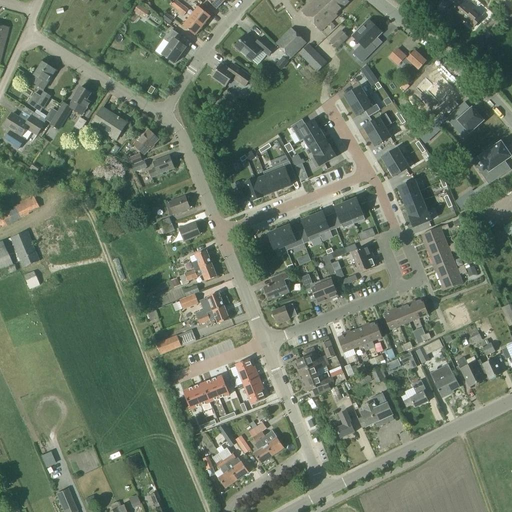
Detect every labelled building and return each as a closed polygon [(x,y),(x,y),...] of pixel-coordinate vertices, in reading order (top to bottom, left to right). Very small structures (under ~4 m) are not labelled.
[(206,0),(216,10),(225,0),(224,0),(206,0)] [(314,0),(302,12),(321,31),(337,16),(335,15),(349,3),(346,0),(314,0)] [(451,0),(446,6),(472,29),(482,18),(465,3),(466,1),(464,0),(451,0)] [(468,0),(483,14),(488,10),(478,0),(468,0)] [(178,11),(182,5),(176,1),(174,3),(172,6),(178,11)] [(139,5),(135,11),(140,14),(144,9),(139,5)] [(184,15),(186,13),(188,10),(182,5),(178,11),(184,15)] [(190,17),(202,27),(210,16),(198,7),(190,17)] [(162,19),(169,25),(174,19),(166,13),(162,19)] [(202,27),(190,17),(183,26),(195,36),(202,27)] [(214,20),(211,24),(218,29),(221,25),(214,20)] [(368,20),(352,36),(361,45),(352,53),(362,63),(376,48),(371,43),(376,37),(381,33),(368,20)] [(0,41),(5,43),(9,29),(0,25),(0,41)] [(275,43),(289,58),(305,43),(291,28),(275,43)] [(161,55),(174,64),(186,46),(178,40),(181,36),(171,29),(164,40),(169,43),(161,55)] [(331,42),(336,48),(348,38),(342,32),(331,42)] [(234,46),(249,59),(259,48),(267,55),(272,48),(260,37),(254,43),(245,34),(234,46)] [(302,55),(309,62),(306,65),(316,75),(329,63),(313,45),(302,55)] [(409,68),(413,64),(418,70),(426,62),(415,52),(407,59),(405,57),(406,57),(397,49),(389,57),(398,65),(401,61),(409,68)] [(275,65),(280,70),(287,62),(282,57),(275,65)] [(31,82),(44,90),(55,72),(42,63),(34,76),(35,76),(31,82)] [(251,77),(233,64),(229,70),(221,65),(212,77),(226,87),(232,78),(245,87),(251,77)] [(423,77),(413,87),(421,94),(426,88),(438,99),(450,85),(438,74),(430,83),(423,77)] [(80,88),(73,100),(69,106),(82,115),(86,109),(86,110),(90,103),(87,101),(91,94),(80,88)] [(360,88),(345,97),(351,107),(366,98),(360,88)] [(37,104),(43,108),(50,97),(44,93),(37,104)] [(366,98),(351,107),(357,117),(372,108),(366,98)] [(43,108),(37,104),(34,108),(40,113),(43,108)] [(55,108),(48,111),(50,116),(57,113),(55,108)] [(91,125),(92,126),(93,125),(108,135),(107,136),(115,141),(126,123),(119,119),(120,118),(119,117),(118,118),(103,109),(103,108),(91,125)] [(456,109),(446,119),(453,127),(458,122),(469,133),(483,121),(472,109),(470,110),(463,117),(456,109)] [(37,120),(32,117),(32,116),(27,124),(12,114),(4,127),(11,131),(5,140),(14,146),(13,147),(18,150),(24,140),(21,138),(26,129),(37,136),(44,125),(37,120)] [(55,117),(50,124),(49,126),(58,131),(64,121),(55,116),(55,117)] [(379,119),(364,128),(369,138),(385,128),(379,119)] [(314,121),(298,130),(304,140),(319,131),(314,121)] [(385,128),(369,138),(375,147),(391,138),(385,128)] [(134,145),(143,154),(148,149),(149,150),(159,140),(149,130),(134,145)] [(319,131),(304,140),(309,149),(325,140),(319,131)] [(325,140),(309,149),(315,158),(330,148),(325,140)] [(484,151),(485,153),(479,158),(488,171),(482,176),(488,185),(501,176),(495,167),(510,157),(500,143),(493,148),(491,146),(484,151)] [(110,152),(115,156),(120,148),(115,145),(110,152)] [(330,148),(315,158),(320,167),(336,158),(330,148)] [(397,149),(382,158),(388,168),(403,159),(397,149)] [(251,152),(245,156),(245,157),(248,161),(254,157),(251,152)] [(125,161),(132,164),(142,160),(139,155),(125,161)] [(149,172),(151,178),(159,176),(159,175),(174,169),(169,157),(154,163),(156,169),(149,172)] [(110,164),(122,170),(124,166),(112,159),(110,164)] [(403,159),(388,168),(394,178),(409,168),(403,159)] [(133,167),(135,172),(147,167),(145,162),(133,167)] [(289,179),(295,177),(289,162),(283,165),(289,179)] [(283,165),(273,169),(281,190),(292,186),(289,179),(283,165)] [(273,169),(263,173),(265,177),(272,194),(281,190),(273,169)] [(300,182),(307,179),(304,173),(299,175),(298,176),(300,182)] [(262,197),(272,194),(265,177),(255,181),(262,197)] [(252,202),(262,197),(255,181),(245,185),(252,202)] [(407,185),(398,188),(403,199),(419,192),(415,181),(407,185)] [(237,201),(243,198),(240,190),(234,193),(237,201)] [(461,198),(466,205),(477,197),(473,192),(472,190),(461,198)] [(419,192),(403,199),(406,208),(423,201),(419,192)] [(39,207),(33,197),(33,196),(20,202),(21,204),(0,214),(0,226),(1,226),(2,228),(28,214),(28,213),(39,207)] [(190,210),(185,196),(166,204),(171,217),(190,210)] [(357,199),(346,204),(353,220),(364,216),(360,208),(357,199)] [(423,201),(406,208),(410,217),(427,211),(423,201)] [(346,204),(335,208),(338,217),(341,225),(353,220),(346,204)] [(427,211),(410,217),(414,228),(431,221),(427,211)] [(323,213),(312,217),(319,234),(330,230),(326,221),(323,213)] [(62,216),(42,223),(53,252),(73,245),(62,216)] [(312,217),(302,222),(305,230),(309,238),(319,234),(312,217)] [(158,224),(160,229),(172,224),(170,219),(158,224)] [(179,229),(184,242),(201,236),(196,223),(179,229)] [(172,224),(160,229),(163,235),(175,230),(172,224)] [(422,234),(427,246),(445,239),(441,231),(444,230),(449,228),(447,224),(422,234)] [(290,226),(279,231),(286,247),(297,243),(293,235),(290,226)] [(80,230),(82,236),(93,232),(91,227),(80,230)] [(279,231),(268,235),(271,244),(275,251),(275,252),(286,247),(279,231)] [(11,238),(24,268),(39,261),(33,247),(34,246),(28,232),(11,238)] [(427,246),(431,257),(457,247),(456,247),(455,243),(450,244),(450,245),(448,246),(445,239),(427,246)] [(0,270),(13,265),(4,242),(0,243),(0,270)] [(275,251),(274,251),(271,244),(260,248),(266,263),(277,258),(275,252),(275,251)] [(351,253),(355,263),(371,257),(367,247),(357,251),(351,253)] [(431,257),(435,268),(454,261),(450,253),(453,252),(453,253),(458,251),(457,247),(431,257)] [(331,254),(333,259),(346,254),(344,248),(331,254)] [(192,264),(195,271),(201,268),(212,264),(207,251),(195,255),(198,262),(192,264)] [(322,257),(324,263),(329,276),(335,274),(327,255),(322,257)] [(371,257),(355,263),(359,274),(375,267),(371,257)] [(435,268),(440,279),(465,269),(464,265),(459,267),(460,268),(457,269),(454,261),(435,268)] [(195,271),(197,276),(203,274),(206,282),(217,277),(212,264),(201,268),(195,271)] [(7,269),(10,274),(17,271),(15,265),(7,269)] [(470,267),(465,269),(467,273),(468,276),(476,273),(473,266),(470,267)] [(465,269),(440,279),(444,291),(463,283),(460,275),(462,274),(463,275),(467,273),(465,269)] [(24,275),(30,289),(39,286),(34,272),(24,275)] [(265,288),(270,300),(290,293),(285,281),(290,279),(287,272),(271,279),(273,285),(265,288)] [(185,275),(185,274),(179,277),(182,285),(188,283),(188,281),(185,275)] [(318,305),(328,301),(320,282),(312,285),(308,275),(301,278),(307,292),(312,290),(316,300),(318,305)] [(342,280),(344,286),(357,281),(355,275),(342,280)] [(330,277),(320,282),(328,301),(338,297),(330,277)] [(177,279),(171,281),(174,287),(180,285),(177,279)] [(183,291),(186,298),(194,294),(199,293),(196,286),(183,291)] [(196,314),(197,317),(202,315),(224,307),(219,293),(208,298),(201,301),(204,311),(196,314)] [(186,298),(178,301),(181,308),(182,310),(198,304),(194,294),(186,298)] [(352,296),(353,304),(362,303),(361,295),(352,296)] [(412,301),(419,318),(428,314),(422,299),(416,302),(415,300),(412,301)] [(181,308),(178,301),(171,303),(174,310),(181,308)] [(409,304),(403,307),(410,322),(419,318),(412,301),(409,303),(409,304)] [(273,313),(278,325),(291,320),(290,318),(297,315),(293,305),(273,313)] [(202,315),(205,322),(216,318),(218,325),(229,320),(224,307),(202,315)] [(396,308),(393,309),(400,326),(410,322),(403,307),(397,309),(396,308)] [(400,326),(393,309),(390,310),(390,312),(384,315),(390,330),(400,326)] [(366,324),(373,341),(382,337),(376,322),(370,325),(369,323),(366,324)] [(358,330),(363,345),(373,341),(366,324),(362,326),(363,328),(358,330)] [(236,363),(247,359),(237,330),(225,334),(236,363)] [(350,331),(347,332),(354,349),(363,345),(358,330),(351,333),(350,331)] [(354,349),(347,332),(343,334),(344,336),(338,338),(344,353),(354,349)] [(452,341),(449,335),(443,337),(446,344),(452,341)] [(469,339),(472,345),(482,340),(479,335),(472,338),(469,339)] [(157,343),(162,355),(181,348),(176,336),(157,343)] [(482,348),(489,345),(487,340),(477,345),(479,349),(482,348)] [(491,343),(489,345),(482,348),(486,355),(495,351),(491,343)] [(511,344),(506,347),(501,350),(505,359),(510,357),(511,360),(511,344)] [(335,355),(332,347),(323,350),(326,358),(335,355)] [(423,347),(415,351),(422,364),(429,360),(423,347)] [(173,364),(188,356),(184,349),(169,358),(173,364)] [(386,351),(390,361),(395,359),(391,349),(386,351)] [(296,365),(299,371),(325,361),(324,356),(314,360),(312,355),(310,350),(302,353),(304,358),(293,362),(294,364),(296,365)] [(400,358),(403,364),(410,361),(413,368),(419,365),(413,352),(400,358)] [(374,358),(377,365),(384,362),(381,355),(374,358)] [(218,366),(229,363),(227,356),(216,360),(218,366)] [(369,361),(372,367),(377,365),(374,358),(369,361)] [(457,361),(470,386),(484,379),(482,375),(487,373),(482,364),(480,360),(468,365),(464,358),(457,361)] [(482,364),(487,373),(490,379),(502,374),(494,358),(482,364)] [(249,360),(235,365),(243,385),(259,378),(255,367),(252,368),(249,360)] [(325,361),(299,371),(302,378),(300,381),(301,382),(319,375),(317,369),(327,365),(326,362),(325,361)] [(430,374),(435,383),(439,390),(438,390),(439,392),(440,392),(442,397),(449,394),(449,392),(459,387),(453,374),(452,375),(448,365),(430,374)] [(373,371),(376,378),(378,382),(384,379),(379,368),(373,371)] [(373,371),(357,378),(361,387),(372,381),(371,380),(376,378),(373,371)] [(329,378),(327,372),(319,375),(301,382),(302,384),(304,385),(307,392),(313,390),(315,396),(330,389),(328,384),(334,382),(332,377),(329,378)] [(222,376),(211,380),(219,400),(230,396),(222,376)] [(259,378),(243,385),(251,405),(265,399),(262,391),(264,390),(259,378)] [(211,380),(202,384),(210,403),(219,400),(211,380)] [(403,401),(406,408),(413,404),(415,408),(429,401),(424,392),(426,392),(420,381),(411,385),(416,395),(410,398),(403,401)] [(202,384),(193,387),(201,407),(210,403),(202,384)] [(193,387),(183,392),(191,411),(201,407),(193,387)] [(342,399),(336,387),(330,390),(335,402),(342,399)] [(363,417),(358,419),(362,428),(367,426),(375,423),(393,415),(387,403),(383,393),(372,398),(374,401),(363,406),(364,411),(361,412),(363,417)] [(336,429),(341,439),(355,432),(350,423),(352,422),(346,411),(339,414),(344,426),(336,429)] [(263,424),(254,430),(258,435),(262,432),(267,429),(263,424)] [(232,449),(238,444),(237,443),(235,441),(225,426),(219,431),(232,449)] [(266,446),(273,456),(284,448),(273,432),(266,437),(262,432),(258,435),(262,441),(266,446)] [(261,464),(273,456),(266,446),(262,441),(258,435),(254,438),(258,445),(256,446),(259,451),(254,455),(261,464)] [(222,459),(237,481),(249,473),(242,463),(241,463),(238,458),(234,461),(233,459),(234,458),(227,448),(218,454),(221,460),(222,459)] [(49,453),(41,456),(45,468),(54,465),(49,453)] [(140,460),(138,455),(127,460),(129,465),(140,460)] [(203,459),(206,470),(213,467),(209,457),(203,459)] [(237,481),(222,459),(221,460),(215,464),(220,470),(217,472),(215,474),(218,479),(225,489),(237,481)] [(8,477),(0,480),(0,486),(10,483),(8,477)] [(67,490),(56,495),(63,511),(74,511),(76,511),(67,490)] [(150,495),(156,511),(165,511),(161,502),(157,492),(150,495)] [(140,504),(136,495),(128,499),(132,507),(140,504)] [(84,500),(87,506),(96,502),(93,496),(84,500)] [(10,511),(17,508),(15,502),(8,505),(10,511)] [(120,506),(121,511),(130,511),(126,503),(120,506)]
